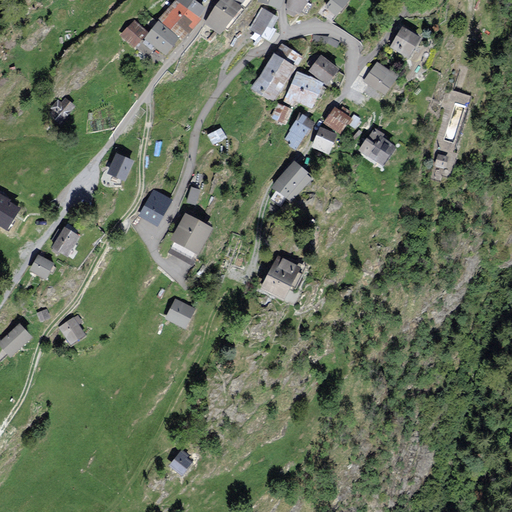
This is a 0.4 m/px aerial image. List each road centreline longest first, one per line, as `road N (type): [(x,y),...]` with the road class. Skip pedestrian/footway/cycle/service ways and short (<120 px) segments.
road 1 (track): [(152,85),(141,195),(84,296),(53,324),(34,381),(0,436)]
road 2 (unclassified): [(0,312),(43,236),(219,0)]
road 3 (residential): [(186,270),(166,264),(157,245),(179,206),(204,111),(258,53),(287,38)]
road 4 (track): [(310,145),(354,45),(398,13),(437,0)]
road 5 (track): [(472,0),(467,48),(416,118),(404,157),(384,172)]
